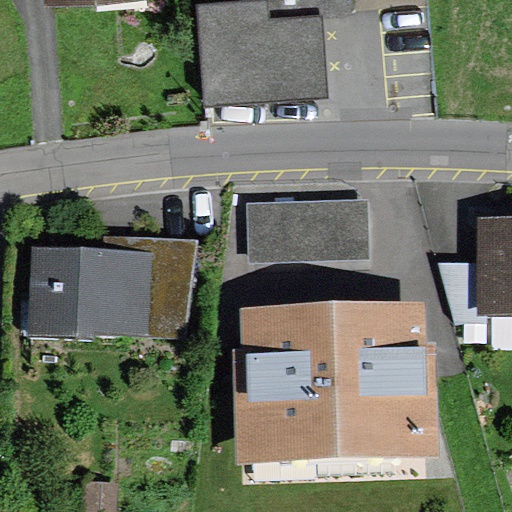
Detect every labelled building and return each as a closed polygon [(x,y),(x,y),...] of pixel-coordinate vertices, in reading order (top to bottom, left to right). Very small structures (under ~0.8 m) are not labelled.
[(218,0),(196,2),(204,101),(313,94),(308,16),(314,16),(313,0),(218,0)] [(251,210),(252,261),(364,257),(362,207),(251,210)] [(511,311),(511,229),(486,230),(486,267),(438,266),(454,325),(485,325),(485,312),(511,311)] [(34,251),(30,335),(128,339),(128,316),(184,319),(193,247),(127,244),(126,255),(34,251)] [(247,384),(249,449),(423,443),(421,361),(419,356),(412,357),(411,324),(255,329),(256,362),(250,362),(247,384)]
